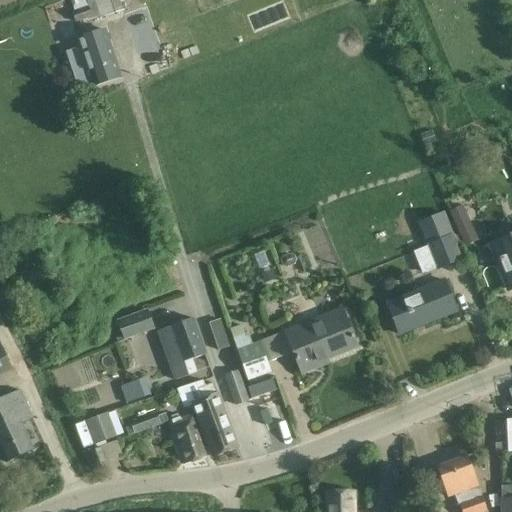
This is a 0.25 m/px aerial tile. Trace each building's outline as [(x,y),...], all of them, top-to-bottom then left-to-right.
[(70,0),(74,10),(71,11),(72,13),(75,23),(79,22),(80,25),(100,18),(123,11),(119,0),(70,0)] [(84,36),(78,38),(94,86),(118,78),(120,78),(104,30),(84,36)] [(449,212),(464,247),(477,241),(463,207),(449,212)] [(453,236),(444,213),(419,223),(437,270),(462,261),(452,236),(453,236)] [(511,235),(490,245),(508,289),(511,287),(511,235)] [(386,303),(399,334),(456,311),(444,280),(386,303)] [(341,308),(284,331),(293,352),(302,374),(321,366),(319,362),(357,347),(341,308)] [(125,337),(126,337),(152,327),(146,309),(119,319),(125,337)] [(157,331),(175,380),(197,372),(192,359),(205,355),(192,318),(157,331)] [(206,322),(215,350),(227,346),(219,318),(206,322)] [(252,344),(236,350),(248,382),(271,374),(271,373),(267,363),(259,342),(252,344)] [(62,390),(75,385),(68,366),(55,370),(62,390)] [(262,403),(278,397),(270,377),(254,383),(262,403)] [(224,413),(213,383),(197,389),(201,400),(192,403),(212,456),(211,456),(212,456),(237,447),(237,446),(224,413)] [(0,399),(0,450),(5,462),(33,449),(21,424),(32,419),(19,390),(0,399)] [(77,425),(87,450),(118,437),(108,413),(77,425)] [(156,416),(159,424),(167,421),(165,413),(156,416)] [(183,464),(205,456),(190,414),(168,423),(183,464)] [(508,442),(494,443),(494,452),(508,452),(511,451),(511,420),(507,420),(507,431),(508,442)] [(102,448),(88,452),(94,470),(108,466),(102,448)] [(486,511),(477,485),(466,456),(437,466),(448,496),(455,493),(461,511),(486,511)] [(511,511),(511,487),(501,487),(501,511),(511,511)] [(353,511),(354,491),(326,491),(325,511),(353,511)]
